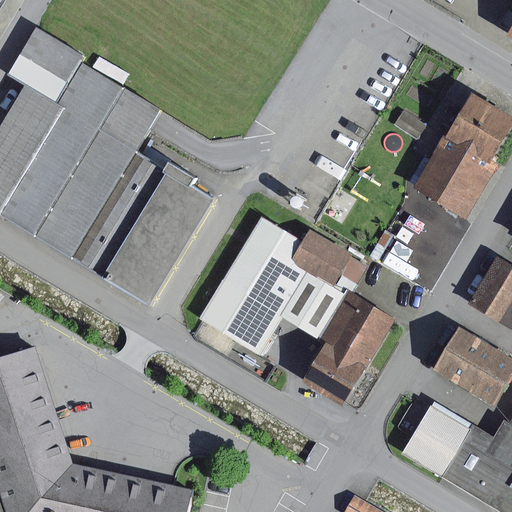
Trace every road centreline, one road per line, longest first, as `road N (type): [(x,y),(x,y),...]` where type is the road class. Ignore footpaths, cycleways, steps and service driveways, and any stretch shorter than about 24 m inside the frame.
road 1 (residential): [(356,448),(0,236)]
road 2 (residential): [(356,448),(511,188)]
road 3 (residential): [(511,74),(384,0)]
road 4 (residential): [(461,511),(356,448)]
